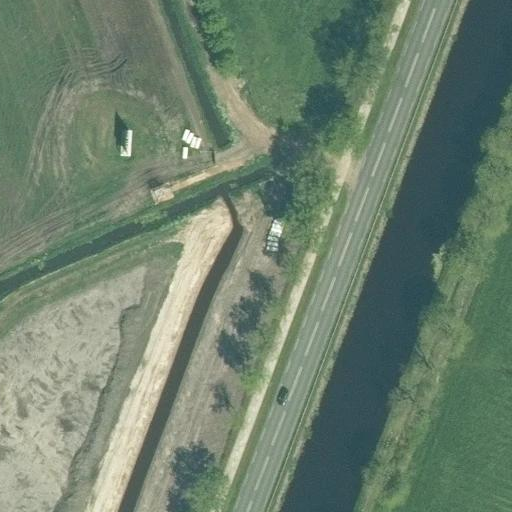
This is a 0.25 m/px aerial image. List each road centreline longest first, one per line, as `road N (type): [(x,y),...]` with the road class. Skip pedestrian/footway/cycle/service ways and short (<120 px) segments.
road 1 (primary): [(247,511),(436,0)]
road 2 (track): [(511,126),(369,511)]
road 3 (track): [(370,179),(285,148),(248,122),(191,0)]
